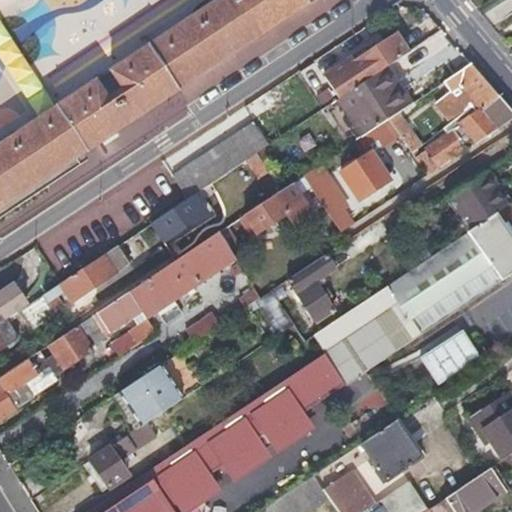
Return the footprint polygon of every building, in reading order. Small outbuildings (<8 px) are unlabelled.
[(219,0),(196,16),(109,73),(121,90),(116,94),(112,89),(105,93),(109,98),(105,101),(93,84),(57,107),(40,119),(0,145),(0,208),(151,109),(315,0),(219,0)] [(0,21),(0,59),(40,119),(57,107),(0,21)] [(390,65),(407,53),(394,34),(360,57),(359,55),(323,80),(337,100),(339,99),(380,71),(390,65)] [(395,92),(400,87),(403,85),(390,65),(380,71),(395,92)] [(477,112),(496,96),(469,65),(441,84),(448,94),(457,88),(477,112)] [(386,120),(411,104),(400,87),(395,92),(380,71),(339,99),(364,135),(386,120)] [(472,146),(511,119),(511,114),(496,96),(477,112),(474,115),(469,109),(456,119),(459,125),(456,128),(472,146)] [(251,124),(170,178),(185,200),(193,195),(245,161),(255,154),(267,146),(251,124)] [(410,154),(425,177),(437,169),(435,166),(462,150),(451,131),(422,150),(424,152),(418,156),(415,151),(410,154)] [(267,173),(255,154),(245,161),(258,179),(267,173)] [(386,181),(368,155),(339,174),(358,201),(386,181)] [(300,177),(339,233),(351,226),(312,170),(300,177)] [(446,199),(467,232),(494,215),(506,206),(483,174),(446,199)] [(310,213),(290,184),(279,191),(242,216),(252,230),(255,234),(287,213),(294,224),(310,213)] [(193,195),(185,200),(148,224),(161,242),(205,212),(193,195)] [(311,337),(322,356),(343,386),(419,336),(410,321),(489,266),(501,282),(511,274),(511,242),(494,215),(467,232),(414,268),(385,287),(311,337)] [(242,216),(237,219),(247,233),(252,230),(242,216)] [(216,234),(228,252),(238,246),(225,227),(216,234)] [(136,307),(144,319),(233,260),(228,252),(216,234),(172,263),(127,292),(136,307)] [(115,246),(59,283),(30,303),(43,321),(61,309),(54,298),(62,292),(70,303),(127,265),(115,246)] [(334,270),(324,256),(286,281),(313,323),(331,312),(324,301),(328,297),(324,291),(320,293),(312,284),(334,270)] [(410,321),(419,336),(478,297),(501,282),(489,266),(410,321)] [(0,322),(4,320),(23,307),(10,286),(0,292),(0,322)] [(122,322),(136,307),(127,292),(96,312),(108,331),(122,322)] [(255,301),(277,336),(291,326),(269,292),(259,298),(255,301)] [(184,331),(192,343),(219,325),(210,313),(184,331)] [(0,322),(0,350),(17,339),(4,320),(0,322)] [(74,327),(46,345),(62,368),(90,349),(74,327)] [(465,329),(424,357),(441,382),(483,354),(465,329)] [(0,375),(0,419),(57,382),(37,351),(0,375)] [(300,413),(340,386),(322,356),(85,511),(166,511),(167,511),(179,510),(213,487),(206,478),(222,468),(227,477),(262,455),(260,448),(281,436),(284,442),(306,424),(300,413)] [(131,433),(145,424),(173,405),(152,370),(111,397),(131,433)] [(480,431),(500,460),(508,455),(511,451),(511,399),(507,392),(467,420),(477,433),(480,431)] [(417,460),(393,423),(358,446),(382,483),(417,460)] [(131,433),(87,462),(107,490),(126,476),(117,462),(153,437),(145,424),(131,433)] [(497,484),(502,481),(492,465),(476,476),(468,481),(470,483),(445,500),(453,511),(460,511),(499,487),(497,484)] [(325,499),(334,511),(361,511),(370,507),(347,473),(320,491),(325,499)] [(259,511),(306,511),(325,499),(320,491),(311,478),(259,511)] [(377,502),(383,511),(422,511),(425,510),(406,483),(377,502)]
